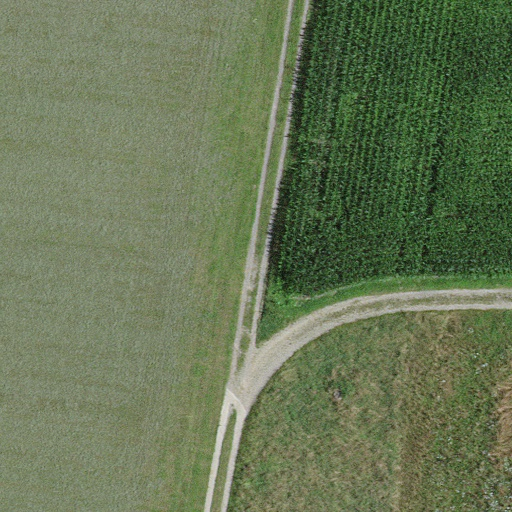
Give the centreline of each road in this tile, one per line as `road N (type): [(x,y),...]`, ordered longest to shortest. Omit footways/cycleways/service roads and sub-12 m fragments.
road 1 (track): [(296,0),(217,511)]
road 2 (track): [(234,418),(279,356),(339,319),(511,303)]
